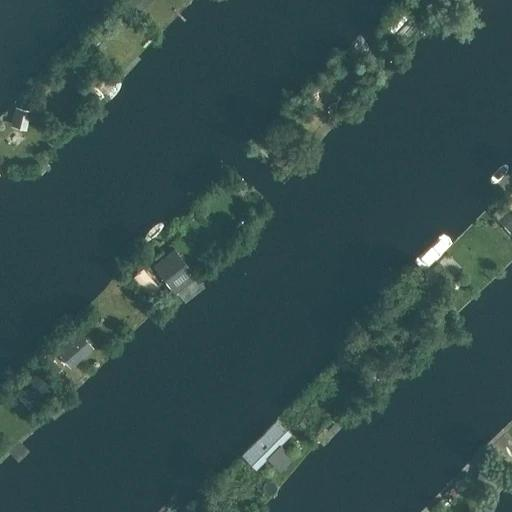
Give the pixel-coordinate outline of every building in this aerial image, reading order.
[(150,0),(129,0),(140,11),(151,1),(150,0)] [(94,35),(86,43),(95,52),(103,43),(94,35)] [(80,51),(71,60),(83,71),(92,61),(80,51)] [(16,107),(11,126),(26,129),(31,111),(16,107)] [(268,137),(262,145),(270,151),(276,143),(268,137)] [(282,148),(274,158),(284,167),(293,157),(282,148)] [(511,216),(502,206),(493,214),(510,232),(511,229),(511,216)] [(173,250),(154,265),(172,289),(192,274),(173,250)] [(435,266),(427,274),(441,289),(450,280),(435,266)] [(143,270),(134,278),(149,295),(158,287),(143,270)] [(77,333),(56,352),(70,367),(91,348),(77,333)] [(55,360),(47,366),(54,375),(61,369),(55,360)] [(41,370),(23,388),(37,402),(51,388),(44,381),(48,378),(41,370)] [(369,373),(363,378),(368,384),(374,378),(369,373)] [(277,419),(242,454),(257,469),(292,434),(277,419)] [(488,462),(478,473),(495,487),(505,476),(488,462)]
